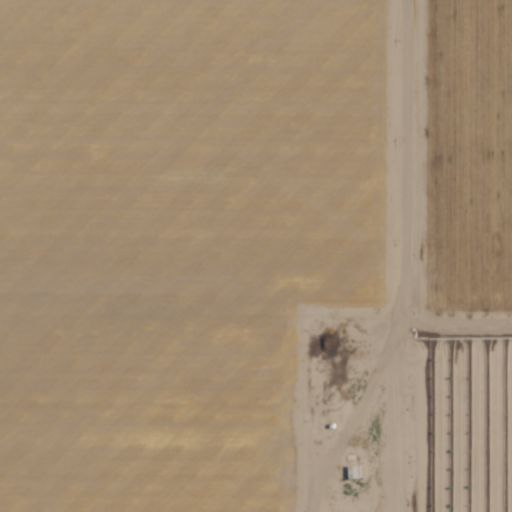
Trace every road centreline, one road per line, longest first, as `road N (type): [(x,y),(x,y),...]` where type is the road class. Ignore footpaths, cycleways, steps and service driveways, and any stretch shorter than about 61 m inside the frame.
road 1 (track): [(306,511),(306,315),(0,308)]
road 2 (track): [(511,321),(431,321),(419,312),(418,0)]
road 3 (track): [(310,321),(355,328),(394,305),(396,0)]
